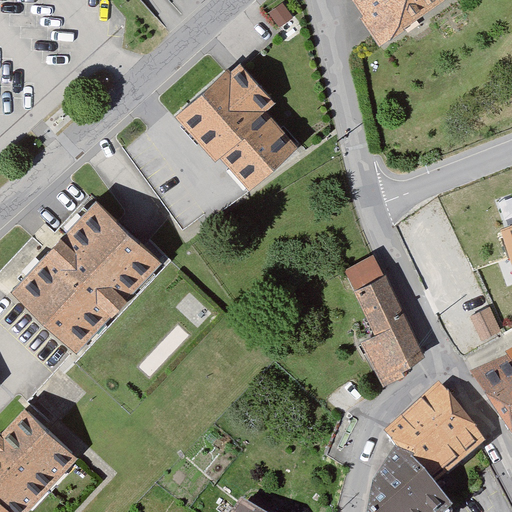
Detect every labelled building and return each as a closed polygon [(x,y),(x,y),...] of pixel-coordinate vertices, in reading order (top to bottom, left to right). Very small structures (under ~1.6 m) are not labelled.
[(347,0),(383,49),(450,0),(347,0)] [(274,101),(241,66),(231,75),(226,69),(177,114),(248,192),(297,146),(265,110),(274,101)] [(161,265),(97,205),(12,295),(76,356),(161,265)] [(511,231),(503,235),(511,259),(511,231)] [(373,261),(349,273),(378,338),(365,345),(385,384),(401,377),(399,371),(422,356),(373,261)] [(511,343),(474,366),(511,430),(511,343)] [(440,385),(387,431),(397,443),(435,486),(487,440),(440,385)] [(27,511),(76,460),(25,413),(0,439),(0,511),(27,511)] [(445,511),(451,506),(435,486),(397,443),(373,477),(369,511),(445,511)] [(289,511),(250,485),(230,511),(289,511)]
